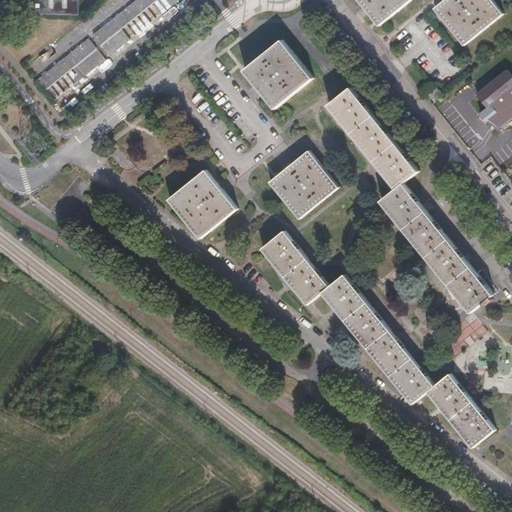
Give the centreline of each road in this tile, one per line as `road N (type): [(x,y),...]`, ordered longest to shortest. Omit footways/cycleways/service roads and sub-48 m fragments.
road 1 (residential): [(75,145),(511,494)]
road 2 (residential): [(198,51),(270,144),(232,171),(162,78)]
road 3 (residential): [(334,0),(444,140)]
road 4 (residential): [(198,0),(60,108)]
road 5 (residential): [(511,296),(430,194)]
